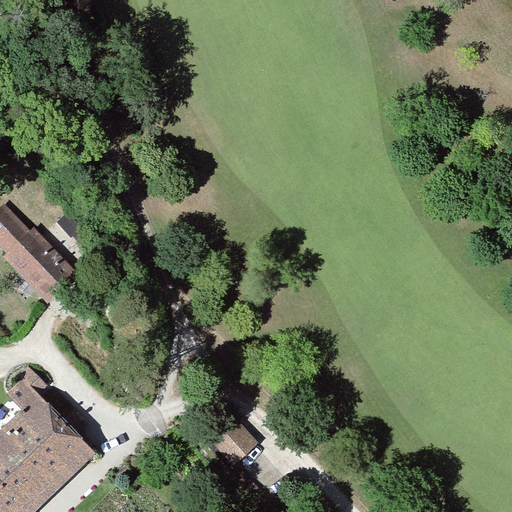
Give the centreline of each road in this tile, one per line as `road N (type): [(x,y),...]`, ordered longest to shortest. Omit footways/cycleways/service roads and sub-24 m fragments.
road 1 (track): [(59,0),(141,227),(210,368)]
road 2 (unknown): [(125,435),(173,416),(244,406)]
